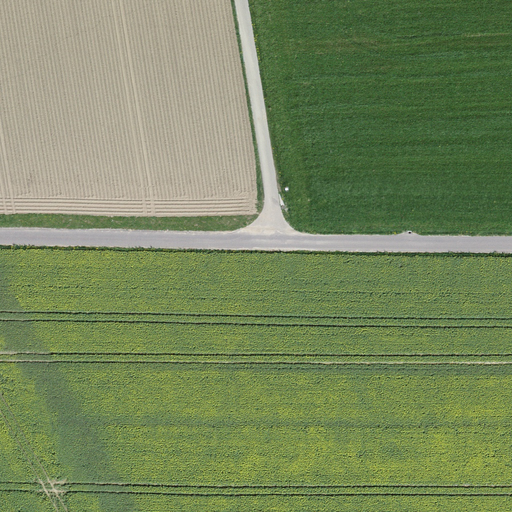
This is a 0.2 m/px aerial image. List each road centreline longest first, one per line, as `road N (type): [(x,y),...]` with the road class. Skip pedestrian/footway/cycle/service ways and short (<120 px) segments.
road 1 (unclassified): [(511,243),(0,236)]
road 2 (track): [(278,243),(240,0)]
